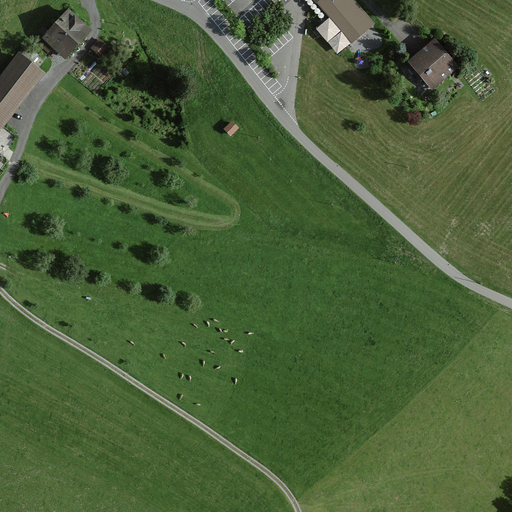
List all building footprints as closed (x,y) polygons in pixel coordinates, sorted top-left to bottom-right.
[(350,0),(315,0),(351,41),(371,24),(350,0)] [(87,33),(69,16),(47,40),(65,57),(87,33)] [(100,56),(109,46),(100,37),(90,47),(100,56)] [(28,46),(0,79),(0,129),(1,130),(53,67),(28,46)] [(456,70),(436,46),(414,63),(434,88),(456,70)] [(228,117),(221,125),(228,131),(234,122),(228,117)]
